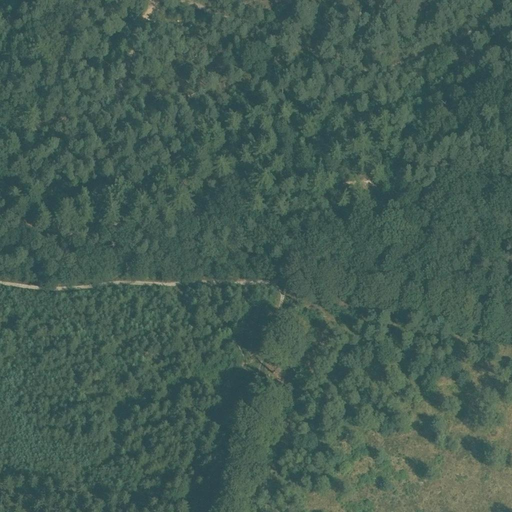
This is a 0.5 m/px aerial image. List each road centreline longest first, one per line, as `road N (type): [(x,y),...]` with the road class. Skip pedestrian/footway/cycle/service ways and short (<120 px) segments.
road 1 (track): [(184,0),(370,70),(511,9)]
road 2 (track): [(0,226),(32,239),(118,245),(182,219),(222,216),(265,229),(298,273)]
road 3 (track): [(0,282),(71,288),(277,281),(298,273)]
road 4 (track): [(298,273),(315,269),(511,310)]
road 5 (track): [(0,473),(189,511)]
